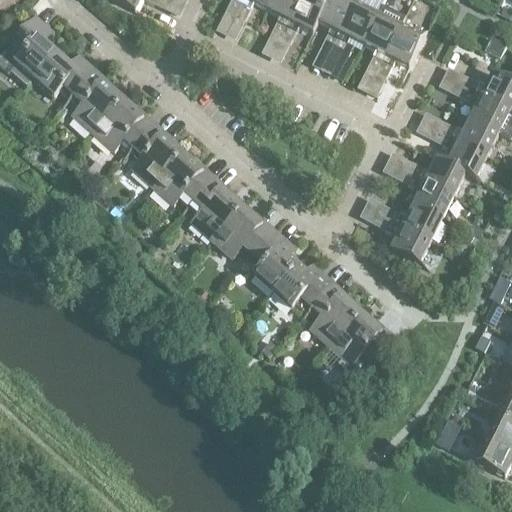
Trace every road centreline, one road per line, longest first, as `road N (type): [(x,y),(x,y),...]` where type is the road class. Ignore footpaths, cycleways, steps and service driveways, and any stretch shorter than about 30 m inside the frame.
road 1 (residential): [(330,242),(153,84)]
road 2 (residential): [(388,134),(187,34)]
road 3 (residential): [(153,84),(62,0)]
road 4 (residential): [(330,242),(388,134)]
